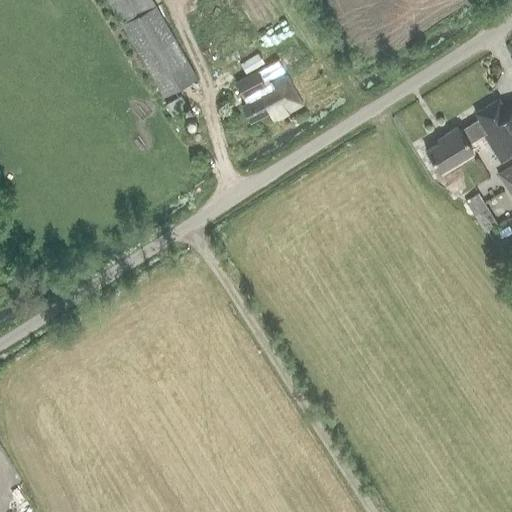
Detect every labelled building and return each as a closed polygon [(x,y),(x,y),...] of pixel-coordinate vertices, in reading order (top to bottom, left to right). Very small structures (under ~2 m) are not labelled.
[(104,0),(161,98),(197,78),(152,0),(104,0)] [(246,74),(266,61),(260,51),(240,64),(246,74)] [(284,69),(278,59),(235,82),(244,104),(238,107),(248,124),(267,113),(270,121),(298,105),(284,77),(273,83),(269,77),(284,69)] [(188,106),(185,101),(181,94),(164,104),(171,116),(188,106)] [(500,163),(511,155),(511,103),(505,108),(499,98),(475,113),(479,119),(460,131),(457,127),(444,135),(446,138),(426,151),(439,172),(472,152),(468,144),(483,135),(500,163)] [(511,164),(497,174),(511,199),(511,164)] [(483,234),(496,226),(477,194),(464,201),(483,234)]
